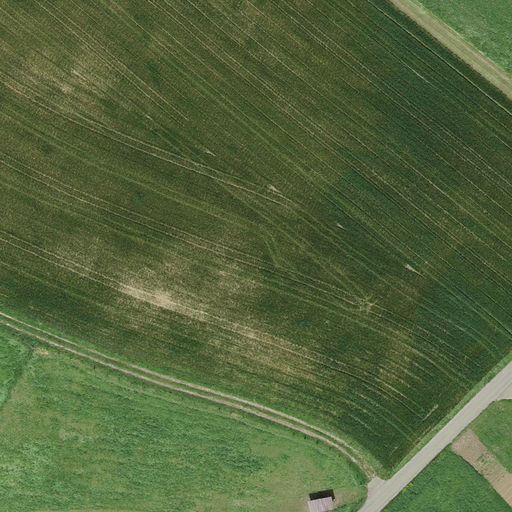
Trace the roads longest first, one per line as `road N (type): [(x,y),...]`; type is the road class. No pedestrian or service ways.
road 1 (track): [(0,325),(334,447),(391,490)]
road 2 (track): [(511,370),(370,511)]
